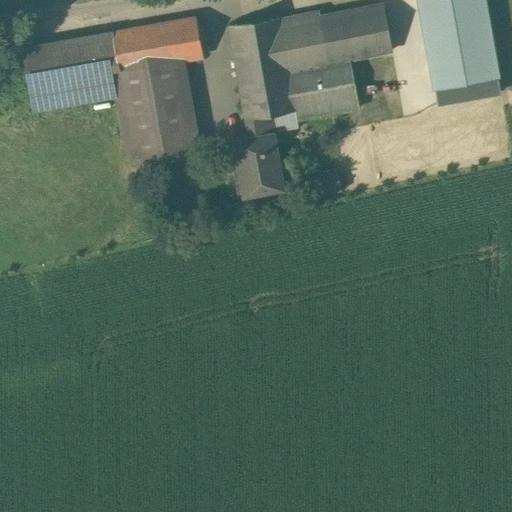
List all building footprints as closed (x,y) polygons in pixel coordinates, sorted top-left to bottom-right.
[(486,0),(416,0),(433,90),(501,77),(486,0)] [(320,16),(318,17),(326,62),(348,58),(391,49),(383,4),(320,16)] [(280,18),(278,19),(287,69),(326,62),(318,17),(320,16),(318,11),(280,18)] [(279,15),(228,25),(245,118),(246,118),(246,117),(270,113),(271,113),(294,109),(294,108),(295,108),(287,69),(278,19),(280,18),(279,15)] [(195,17),(112,32),(119,69),(119,70),(172,60),(202,55),(195,17)] [(112,32),(23,48),(30,86),(34,108),(116,94),(112,70),(119,69),(112,32)] [(326,62),(287,69),(295,108),(294,108),(294,109),(296,118),(356,106),(348,58),(326,62)] [(172,60),(119,70),(119,69),(112,70),(116,94),(129,166),(189,155),(172,60)] [(270,113),(246,117),(246,118),(250,138),(271,134),(272,136),(275,135),(271,113),(270,113)] [(250,138),(234,141),(240,175),(234,176),(238,196),(282,187),(272,136),(271,134),(250,138)] [(335,167),(319,170),(324,194),(340,190),(335,167)]
